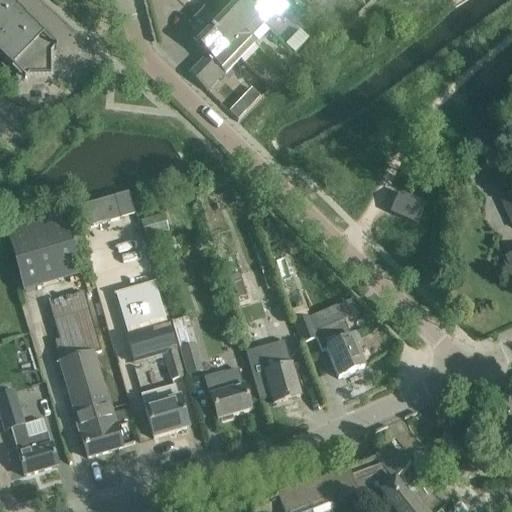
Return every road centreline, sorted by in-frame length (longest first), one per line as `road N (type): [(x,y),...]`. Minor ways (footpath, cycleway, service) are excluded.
road 1 (unclassified): [(470,370),(142,51),(126,0)]
road 2 (unclassified): [(134,503),(470,370)]
